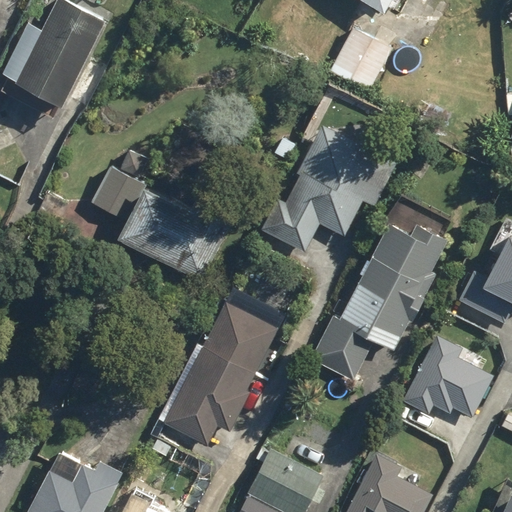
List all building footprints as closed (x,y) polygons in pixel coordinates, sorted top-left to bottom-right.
[(60,0),(24,74),(74,98),(115,14),(86,0),(60,0)] [(335,68),(375,88),(397,44),(357,24),(335,68)] [(423,123),(445,134),(456,112),(435,101),(423,123)] [(403,158),(331,118),(287,195),(285,194),(267,227),(306,249),(323,219),(348,233),(369,196),(379,201),(403,158)] [(278,150),(290,157),(299,143),(287,135),(278,150)] [(97,198),(131,217),(152,180),(142,175),(153,156),(134,146),(124,165),(117,161),(97,198)] [(414,159),(429,168),(435,156),(421,148),(414,159)] [(129,231),(206,275),(243,209),(214,193),(206,208),(156,181),(129,231)] [(315,355),(358,378),(381,334),(402,345),(418,314),(420,315),(446,266),(441,263),(457,233),(426,216),(420,225),(399,214),(346,315),(338,311),(315,355)] [(471,271),(457,300),(503,323),(511,307),(511,221),(504,218),(488,250),(493,253),(481,277),(471,271)] [(232,298),(169,419),(212,442),(222,422),(235,428),(255,387),(252,385),(283,325),(232,298)] [(433,335),(401,401),(427,414),(431,406),(449,414),(451,409),(470,418),(490,375),(484,372),(487,365),(481,362),(484,356),(458,344),(457,346),(433,335)] [(147,424),(157,403),(143,396),(132,416),(147,424)] [(176,440),(156,431),(147,451),(167,460),(176,440)] [(260,456),(267,460),(252,490),(294,511),(307,511),(328,472),(275,445),(273,449),(266,445),(260,456)] [(31,511),(107,511),(131,466),(107,454),(103,462),(90,456),(80,475),(57,464),(31,511)] [(374,454),(343,511),(421,511),(430,495),(394,476),(399,467),(374,454)] [(196,490),(174,476),(161,495),(183,509),(196,490)] [(445,509),(455,489),(440,482),(431,503),(445,509)]
